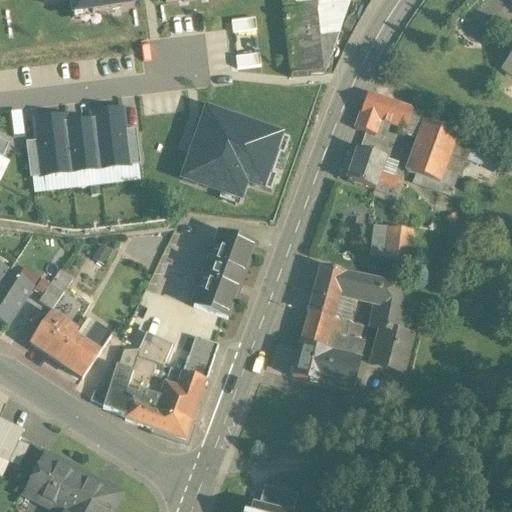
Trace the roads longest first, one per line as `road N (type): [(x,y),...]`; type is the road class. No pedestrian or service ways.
road 1 (secondary): [(197,487),(354,73),(397,0)]
road 2 (track): [(209,457),(511,461)]
road 3 (tertiary): [(0,360),(197,487)]
